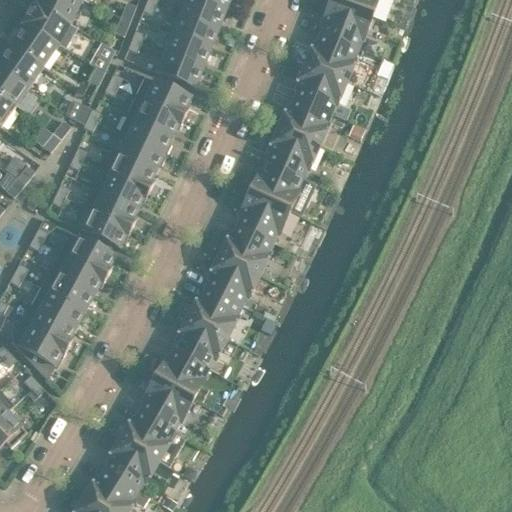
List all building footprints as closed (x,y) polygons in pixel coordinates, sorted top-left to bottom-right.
[(37,0),(35,5),(35,6),(70,26),(81,1),(78,0),(37,0)] [(185,0),(179,17),(217,32),(225,13),(191,0),(185,0)] [(191,0),(225,13),(229,0),(191,0)] [(377,0),(330,0),(330,2),(370,18),(377,0)] [(356,50),(360,40),(362,41),(370,18),(330,2),(321,25),(323,26),(319,35),(356,50)] [(142,12),(151,16),(155,7),(146,3),(142,12)] [(135,8),(125,4),(120,19),(129,23),(135,8)] [(35,5),(34,5),(21,27),(22,28),(23,27),(58,47),(70,26),(35,6),(35,5)] [(172,36),(210,51),(217,32),(179,17),(172,36)] [(120,19),(114,34),(123,38),(129,23),(120,19)] [(9,47),(42,70),(58,47),(23,27),(22,28),(9,47)] [(134,33),(130,42),(140,46),(143,36),(134,33)] [(304,67),(345,83),(354,61),(352,60),(356,50),(319,35),(316,45),(313,44),(304,67)] [(210,51),(172,36),(164,55),(202,70),(210,51)] [(136,55),(140,46),(130,42),(127,51),(136,55)] [(0,59),(0,69),(28,89),(42,70),(9,47),(0,59)] [(102,54),(95,69),(104,73),(111,58),(102,54)] [(156,75),(194,90),(202,70),(164,55),(156,75)] [(329,115),(333,105),(335,106),(345,83),(304,67),(295,90),(297,91),(293,100),(329,115)] [(0,69),(0,99),(14,109),(28,89),(0,69)] [(88,83),(97,88),(104,73),(95,69),(88,83)] [(112,75),(108,85),(117,89),(121,80),(112,75)] [(143,102),(183,121),(188,110),(185,109),(190,100),(144,79),(135,98),(143,102)] [(112,98),(117,89),(108,85),(103,94),(112,98)] [(143,102),(135,98),(126,116),(172,138),(175,130),(178,131),(183,121),(143,102)] [(0,129),(14,109),(0,99),(0,129)] [(277,131),(317,148),(327,126),(325,125),(329,115),(293,100),(289,110),(287,109),(277,131)] [(81,106),(74,121),(84,126),(86,120),(91,111),(81,106)] [(100,115),(91,111),(86,120),(95,124),(100,115)] [(126,116),(117,136),(125,140),(126,139),(163,157),(164,155),(166,156),(170,147),(168,146),(172,138),(126,116)] [(86,120),(84,126),(82,129),(91,133),(95,124),(86,120)] [(52,135),(60,142),(70,129),(62,122),(52,135)] [(359,142),(364,131),(352,126),(348,137),(359,142)] [(317,148),(277,131),(267,153),(270,154),(265,164),(301,180),(305,170),(307,171),(317,148)] [(52,135),(41,148),(50,154),(60,142),(52,135)] [(126,139),(125,140),(117,156),(117,157),(154,175),(158,167),(160,168),(164,159),(162,158),(163,157),(126,139)] [(77,149),(72,158),(81,163),(86,154),(77,149)] [(99,172),(108,177),(108,176),(148,194),(153,184),(150,183),(154,175),(117,157),(117,156),(109,152),(99,172)] [(77,172),(81,163),(72,158),(68,168),(77,172)] [(288,213),(299,191),(296,190),(301,180),(265,164),(261,173),(259,172),(249,194),(288,213)] [(23,187),(34,174),(25,168),(15,180),(23,187)] [(108,176),(108,177),(100,193),(99,194),(137,212),(141,204),(143,205),(148,194),(108,176)] [(15,180),(5,193),(13,199),(23,187),(15,180)] [(55,195),(64,200),(68,191),(59,186),(55,195)] [(100,193),(91,189),(82,209),(90,213),(91,213),(130,231),(135,221),(133,220),(137,212),(99,194),(100,193)] [(240,218),(236,227),(271,244),(276,234),(278,235),(288,213),(249,194),(238,217),(240,218)] [(59,209),(64,200),(55,195),(51,204),(59,209)] [(82,232),(119,250),(123,241),(125,242),(130,231),(91,213),(90,213),(82,232)] [(219,257),(258,277),(269,254),(266,253),(271,244),(236,227),(232,236),(229,235),(219,257)] [(33,239),(41,243),(46,235),(37,230),(33,239)] [(33,239),(28,248),(36,252),(41,243),(33,239)] [(78,239),(67,258),(106,279),(111,269),(109,268),(114,259),(78,239)] [(205,289),(240,307),(245,298),(247,299),(258,277),(219,257),(208,279),(210,280),(205,289)] [(50,271),(49,271),(94,296),(98,288),(100,289),(106,279),(67,258),(58,275),(50,271)] [(27,270),(18,266),(13,275),(22,279),(27,270)] [(49,271),(39,289),(84,314),(94,296),(49,271)] [(17,288),(22,279),(13,275),(8,283),(17,288)] [(30,307),(74,332),(79,324),(81,325),(85,317),(83,315),(84,314),(39,289),(30,307)] [(198,297),(187,319),(226,340),(237,318),(235,317),(240,307),(205,289),(200,299),(198,297)] [(20,325),(67,351),(72,341),(70,339),(74,332),(30,307),(20,325)] [(272,324),(275,319),(264,313),(261,318),(272,324)] [(178,342),(173,351),(207,370),(212,360),(214,361),(226,340),(187,319),(176,341),(178,342)] [(10,344),(54,368),(59,360),(61,361),(67,351),(20,325),(10,344)] [(0,359),(1,361),(9,354),(2,347),(0,348),(0,359)] [(168,360),(166,359),(154,380),(192,402),(204,380),(202,379),(207,370),(173,351),(168,360)] [(8,369),(16,362),(9,354),(1,361),(8,369)] [(29,391),(37,384),(30,377),(23,383),(29,391)] [(172,431),(178,422),(180,423),(192,402),(154,380),(142,402),(144,403),(139,412),(172,431)] [(36,398),(44,391),(37,384),(29,391),(36,398)] [(0,418),(6,413),(6,414),(13,408),(0,393),(0,418)] [(157,463),(169,442),(167,441),(172,431),(139,412),(134,421),(132,420),(119,441),(157,463)] [(0,418),(0,448),(4,444),(10,450),(26,435),(6,414),(6,413),(0,418)] [(137,492),(142,483),(144,484),(157,463),(119,441),(107,462),(109,463),(103,472),(137,492)] [(180,477),(188,482),(189,482),(195,473),(194,472),(189,470),(183,471),(180,477)] [(101,511),(127,511),(133,502),(131,501),(137,492),(103,472),(98,481),(96,480),(83,500),(101,511)] [(161,507),(169,511),(170,511),(175,504),(166,499),(161,507)] [(101,511),(83,500),(75,511),(101,511)]
